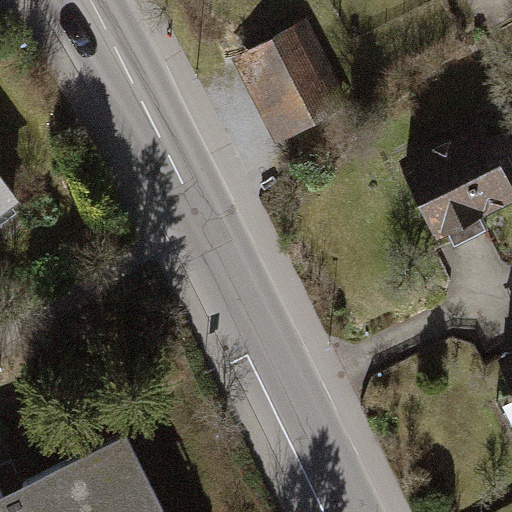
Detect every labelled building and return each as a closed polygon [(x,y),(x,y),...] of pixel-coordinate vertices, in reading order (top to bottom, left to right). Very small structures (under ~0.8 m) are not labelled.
[(305,18),(230,58),(277,146),(352,107),(305,18)] [(511,196),(485,139),(402,177),(431,240),(511,202),(511,196)] [(0,209),(10,202),(0,189),(0,209)] [(511,360),(494,369),(511,408),(511,360)] [(0,511),(148,511),(118,445),(0,497),(0,511)]
